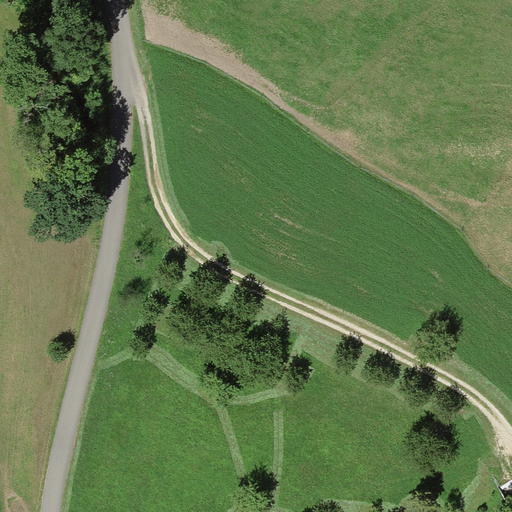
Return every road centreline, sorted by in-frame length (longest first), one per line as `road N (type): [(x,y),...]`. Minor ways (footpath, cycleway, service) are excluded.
road 1 (track): [(122,60),(170,232),(238,280),(377,344),(475,402),(511,446)]
road 2 (track): [(111,0),(122,60),(118,174),(50,511)]
